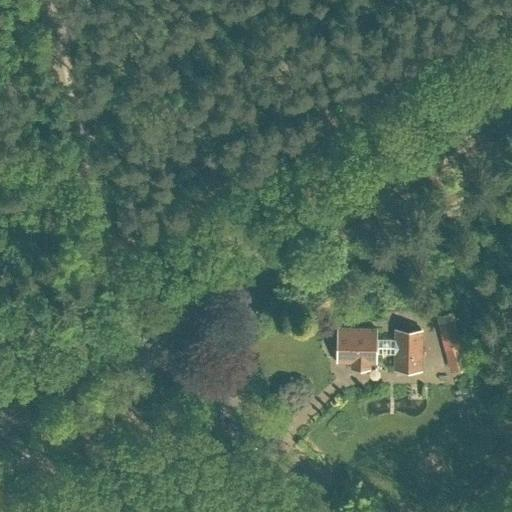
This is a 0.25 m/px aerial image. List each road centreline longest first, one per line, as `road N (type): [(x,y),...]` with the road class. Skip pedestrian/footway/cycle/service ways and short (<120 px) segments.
road 1 (tertiary): [(155,316),(511,97)]
road 2 (track): [(155,316),(115,229),(46,0)]
road 3 (unclassified): [(326,511),(308,479),(155,316)]
road 4 (tertiary): [(0,415),(155,316)]
